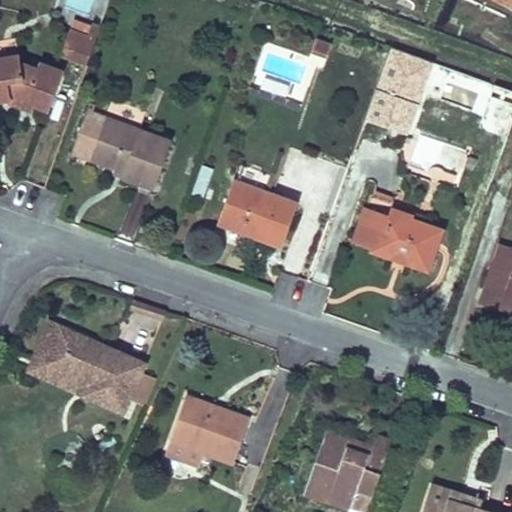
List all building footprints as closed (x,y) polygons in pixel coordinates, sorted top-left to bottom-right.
[(76,14),(73,25),(89,31),(94,20),(76,14)] [(92,60),(105,24),(94,20),(89,31),(73,25),(64,50),(92,60)] [(313,40),(309,53),(323,59),(329,46),(313,40)] [(38,107),(60,111),(67,65),(46,62),(44,67),(23,62),(20,53),(0,54),(0,102),(12,102),(35,114),(38,107)] [(89,110),(83,129),(99,134),(92,156),(115,164),(125,167),(122,177),(157,187),(174,138),(89,110)] [(99,134),(83,129),(76,150),(92,156),(99,134)] [(113,174),(122,177),(125,167),(115,164),(113,174)] [(230,178),(216,220),(280,244),(293,200),(230,178)] [(374,188),(360,231),(377,238),(375,246),(428,265),(442,227),(429,223),(423,226),(410,220),(412,213),(397,207),(392,195),(374,188)] [(511,248),(496,243),(483,283),(503,292),(503,297),(511,300),(511,248)] [(503,292),(483,283),(477,299),(511,311),(511,300),(503,297),(503,292)] [(45,364),(63,326),(50,321),(29,371),(86,396),(91,385),(45,364)] [(145,362),(63,326),(45,364),(91,385),(86,396),(123,412),(145,362)] [(143,375),(132,401),(145,406),(155,379),(143,375)] [(183,395),(168,438),(197,449),(231,461),(245,418),(183,395)] [(343,451),(346,443),(321,433),(293,503),(319,511),(345,511),(353,492),(358,482),(374,488),(384,463),(389,447),(374,441),(369,452),(365,461),(343,451)] [(197,449),(168,438),(164,447),(195,458),(197,449)] [(369,452),(346,443),(343,451),(365,461),(369,452)] [(358,482),(353,492),(392,506),(405,470),(384,463),(374,488),(358,482)] [(466,511),(455,508),(459,498),(429,488),(421,511),(466,511)] [(472,511),(476,503),(459,498),(455,508),(466,511),(472,511)]
